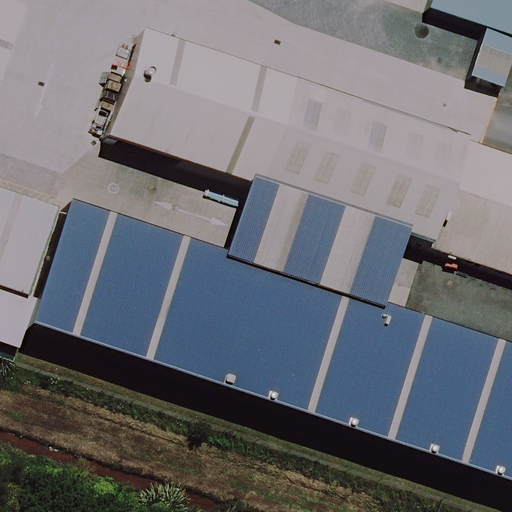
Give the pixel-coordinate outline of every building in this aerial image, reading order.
[(511,0),(432,0),(425,21),(511,48),(511,0)] [(511,156),(138,33),(102,141),(243,187),(400,239),(511,275),(511,156)] [(400,239),(243,187),(221,255),(378,307),(400,239)] [(0,290),(21,297),(51,211),(0,193),(0,290)] [(221,255),(66,204),(25,329),(511,489),(511,350),(378,307),(221,255)]
